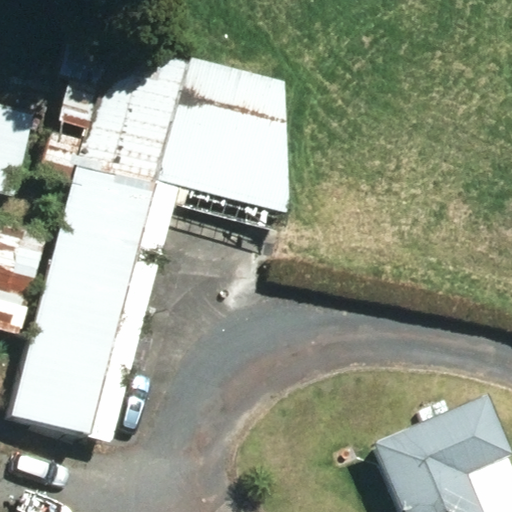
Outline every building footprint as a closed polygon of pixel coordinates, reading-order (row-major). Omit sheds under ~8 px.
[(31,172),(70,184),(112,41),(70,29),(55,77),(28,69),(26,78),(10,74),(2,100),(49,114),(31,172)] [(183,60),(112,41),(70,184),(7,416),(111,444),(175,205),(284,235),(282,80),(188,57),(183,60)] [(31,114),(0,106),(0,193),(12,196),(31,114)] [(0,330),(19,336),(46,236),(0,223),(0,330)] [(371,444),(401,511),(479,511),(462,473),(508,453),(483,395),(436,416),(436,415),(371,444)]
